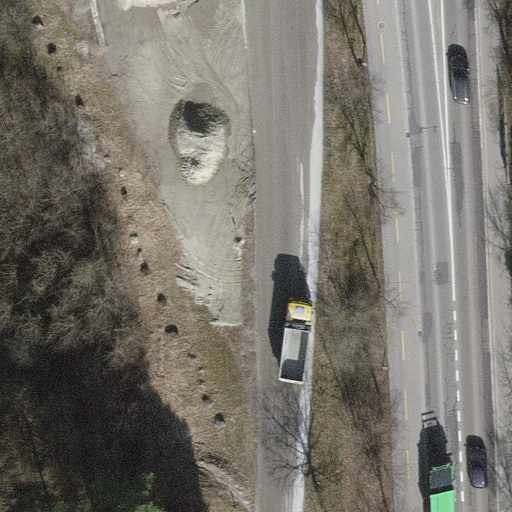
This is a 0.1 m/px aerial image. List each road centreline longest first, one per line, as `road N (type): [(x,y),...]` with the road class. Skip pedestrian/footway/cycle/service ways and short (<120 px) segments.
road 1 (track): [(301,0),(310,205),(292,511)]
road 2 (primary): [(438,0),(464,511)]
